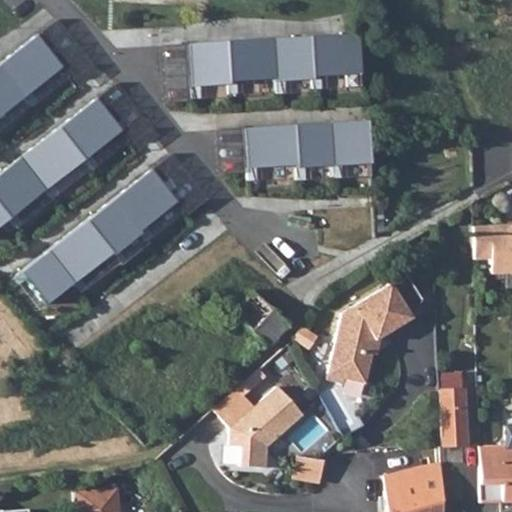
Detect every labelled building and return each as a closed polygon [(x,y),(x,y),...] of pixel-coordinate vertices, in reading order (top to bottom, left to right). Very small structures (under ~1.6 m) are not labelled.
[(54,20),(35,35),(77,89),(96,74),(54,20)] [(352,33),(308,36),(310,76),(359,73),(356,33),(352,33)] [(59,68),(34,36),(0,62),(0,66),(23,96),(59,68)] [(308,36),(271,38),(274,78),(274,81),(310,78),(310,76),(308,36)] [(271,38),(223,41),(226,81),(274,78),(271,38)] [(223,41),(187,43),(189,86),(226,84),(226,81),(223,41)] [(186,44),(161,45),(165,103),(190,102),(186,44)] [(0,66),(0,114),(23,96),(0,66)] [(59,68),(23,96),(31,106),(67,78),(59,68)] [(359,73),(310,76),(310,78),(311,88),(359,85),(359,73)] [(274,78),(226,81),(226,84),(227,94),(274,91),(274,81),(274,78)] [(310,78),(274,81),(274,91),(275,93),(311,91),(311,88),(310,78)] [(155,136),(114,83),(94,98),(136,151),(155,136)] [(226,84),(189,86),(190,99),(227,96),(227,94),(226,84)] [(23,96),(0,114),(0,130),(31,106),(23,96)] [(93,99),(56,128),(81,160),(118,131),(93,99)] [(364,120),(327,122),(330,165),(367,163),(365,142),(364,120)] [(327,122),(291,124),(293,165),(294,167),(330,165),(327,122)] [(291,124),(242,127),(245,167),(293,165),(291,124)] [(220,174),(245,172),(242,127),(217,129),(220,174)] [(56,128),(18,158),(43,190),(81,160),(56,128)] [(126,141),(118,131),(81,160),(89,170),(126,141)] [(169,154),(149,169),(185,215),(205,200),(169,154)] [(18,158),(0,172),(0,212),(5,220),(43,190),(18,158)] [(81,160),(43,190),(51,200),(89,170),(81,160)] [(330,165),(331,178),(368,176),(367,163),(330,165)] [(293,165),(245,167),(246,180),(294,177),(294,167),(293,165)] [(294,177),(294,180),(331,178),(330,165),(294,167),(294,177)] [(174,202),(149,170),(111,199),(136,231),(174,202)] [(43,190),(5,220),(13,229),(51,200),(43,190)] [(111,199),(82,222),(107,254),(109,256),(137,233),(136,231),(111,199)] [(181,212),(174,202),(136,231),(137,233),(144,241),(181,212)] [(107,254),(82,222),(44,251),(69,283),(107,254)] [(511,227),(469,228),(470,261),(486,261),(487,274),(511,273),(511,227)] [(137,233),(109,256),(115,264),(117,266),(145,243),(144,241),(137,233)] [(44,251),(17,273),(42,305),(69,283),(44,251)] [(107,254),(69,283),(77,293),(115,264),(109,256),(107,254)] [(406,309),(423,299),(400,262),(382,274),(388,283),(340,313),(328,361),(326,372),(339,375),(361,379),(369,350),(364,349),(365,346),(412,317),(406,309)] [(17,273),(8,280),(33,312),(42,305),(17,273)] [(244,329),(267,307),(250,291),(228,313),(244,329)] [(263,348),(285,325),(267,307),(244,329),(263,348)] [(210,407),(226,425),(223,445),(235,447),(233,465),(257,469),(260,445),(264,441),(231,421),(251,405),(236,386),(210,407)] [(296,415),(274,386),(251,405),(231,421),(264,441),(296,415)] [(435,391),(437,446),(461,446),(460,391),(435,391)] [(476,447),(477,503),(511,501),(511,426),(503,426),(503,447),(476,447)] [(293,451),(287,472),(314,479),(319,458),(293,451)] [(383,511),(438,511),(437,462),(383,475),(383,511)] [(118,511),(117,485),(75,487),(77,511),(118,511)]
